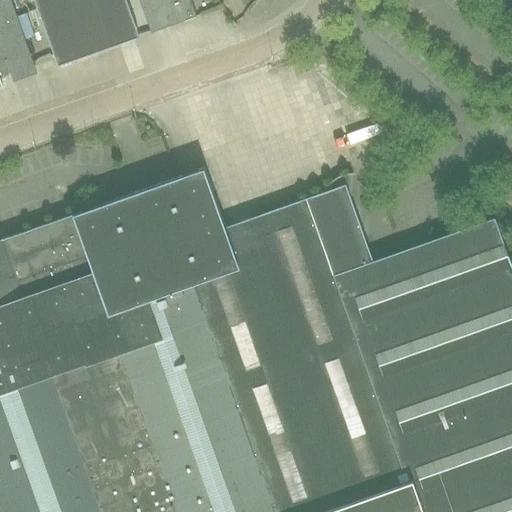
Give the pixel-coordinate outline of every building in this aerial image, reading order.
[(0,0),(0,84),(2,84),(0,79),(0,75),(34,62),(9,0),(0,0)] [(124,0),(34,0),(58,65),(138,37),(124,0)] [(189,0),(138,0),(150,32),(196,17),(189,0)] [(314,144),(319,156),(372,132),(367,121),(314,144)] [(0,244),(0,511),(321,511),(414,479),(426,511),(511,511),(511,264),(495,216),(374,258),(345,182),(226,226),(204,167),(2,238),(4,243),(0,244)] [(426,511),(414,479),(321,511),(426,511)]
